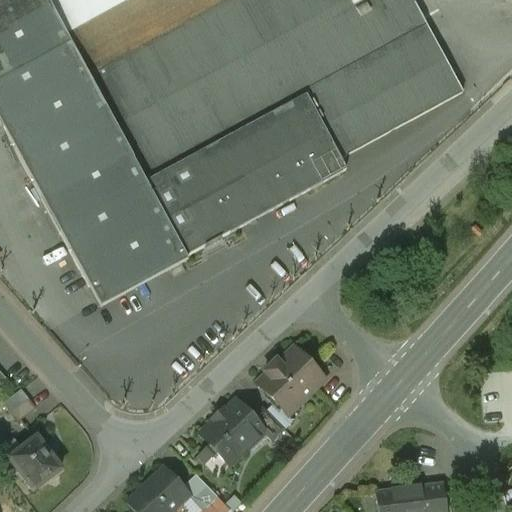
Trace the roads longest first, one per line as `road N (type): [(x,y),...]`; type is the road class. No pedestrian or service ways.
road 1 (residential): [(308,295),(511,103)]
road 2 (residential): [(127,460),(308,295)]
road 3 (residential): [(127,460),(0,313)]
road 4 (secondary): [(283,511),(398,384)]
road 5 (secondary): [(398,384),(511,259)]
road 6 (residential): [(308,295),(398,384)]
